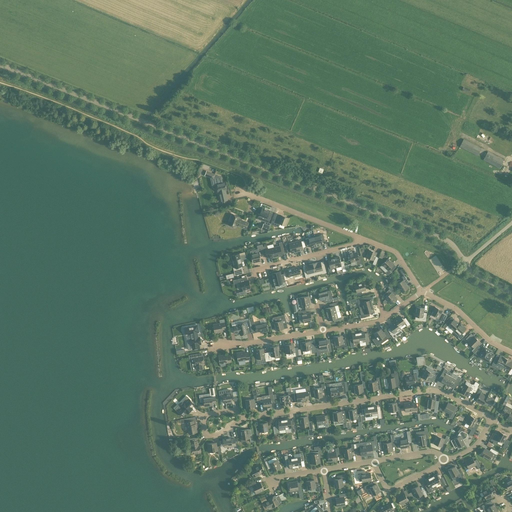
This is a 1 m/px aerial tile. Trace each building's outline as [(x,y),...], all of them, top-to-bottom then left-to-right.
[(464,139),(460,147),(477,156),(481,148),(464,139)] [(499,169),(504,160),(488,152),(483,160),(499,169)] [(212,173),(211,177),(215,179),(217,184),(216,184),(218,192),(221,202),(228,200),(225,190),(227,190),(225,182),(222,183),(221,176),(218,177),(218,175),(212,173)] [(262,208),(257,220),(265,223),(262,230),(268,232),(270,225),(268,224),(272,213),(270,212),(270,211),(262,208)] [(246,229),(248,222),(239,219),(240,217),(232,213),(228,224),(236,227),(237,226),(246,229)] [(277,215),(274,223),(278,224),(278,223),(285,226),(289,218),(281,215),(280,216),(277,215)] [(318,236),(312,237),(315,247),(321,245),(320,242),(325,241),(323,234),(318,235),(318,236)] [(309,238),(305,239),(306,241),(309,240),(311,248),(315,247),(312,237),(309,238)] [(301,240),(295,242),(295,244),(297,251),(303,250),(301,240)] [(279,246),(273,248),(276,257),(282,255),(281,251),(284,251),(282,242),(278,243),(279,246)] [(295,242),(285,244),(286,248),(289,247),(290,252),(291,253),(297,251),(295,244),(295,242)] [(264,244),(263,244),(266,258),(269,257),(270,258),(276,257),(273,248),(268,249),(266,244),(264,244)] [(258,249),(259,252),(251,254),(253,263),(261,260),(260,257),(263,256),(261,248),(258,249)] [(375,256),(377,252),(369,249),(366,257),(374,260),(373,264),(375,265),(378,258),(375,256)] [(363,263),(361,255),(358,256),(357,252),(349,254),(351,262),(359,260),(360,264),(363,263)] [(239,254),(231,256),(234,268),(242,266),(239,254)] [(333,258),(336,267),(341,266),(342,269),(345,269),(343,261),(341,262),(339,256),(333,258)] [(331,268),(336,267),(333,258),(327,259),(329,267),(327,267),(329,272),(331,271),(331,268)] [(391,267),(394,264),(388,259),(382,264),(388,270),(386,273),(388,275),(393,269),(391,267)] [(317,262),(313,263),(315,272),(322,270),(323,273),(326,273),(324,265),(321,266),(320,262),(317,263),(317,262)] [(304,271),(306,278),(309,277),(308,274),(315,272),(313,263),(309,264),(309,265),(306,266),(307,270),(304,271)] [(301,275),(300,268),(298,268),(298,267),(287,270),(290,278),(301,275)] [(403,276),(401,277),(403,280),(397,284),(402,292),(408,288),(406,284),(409,282),(407,280),(404,275),(406,274),(402,269),(399,270),(403,276)] [(280,272),(271,274),(275,287),(279,286),(279,287),(286,285),(283,274),(281,275),(280,272)] [(251,288),(249,280),(247,280),(246,277),(233,280),(234,284),(240,283),(243,290),(251,288)] [(356,292),(357,293),(353,294),(354,296),(362,294),(361,291),(365,290),(364,283),(354,285),(356,292)] [(394,296),(397,293),(391,287),(389,289),(392,292),(385,298),(391,304),(395,301),(394,300),(396,298),(394,296)] [(327,291),(318,293),(320,300),(326,299),(327,302),(333,301),(331,291),(327,291)] [(308,296),(300,297),(297,298),(299,309),(310,307),(309,304),(310,304),(308,296)] [(365,297),(357,300),(358,303),(360,302),(361,302),(363,308),(372,306),(371,300),(369,300),(366,301),(365,297)] [(325,309),(327,315),(336,312),(334,306),(338,305),(337,302),(329,304),(330,307),(325,309)] [(369,313),(374,311),(372,306),(363,308),(365,314),(359,315),(360,318),(370,316),(369,313)] [(426,321),(426,315),(423,315),(423,308),(416,307),(415,317),(423,317),(423,321),(426,321)] [(435,307),(431,314),(439,318),(437,321),(440,323),(443,316),(444,314),(441,312),(442,311),(439,310),(439,309),(435,307)] [(310,313),(306,313),(306,310),(298,311),(298,314),(302,314),(303,323),(312,321),(310,313)] [(328,320),(333,319),(334,322),(342,320),(341,317),(337,318),(336,312),(327,315),(328,320)] [(284,316),(284,315),(272,318),(274,322),(276,331),(281,329),(281,328),(287,327),(284,316)] [(401,316),(394,321),(400,329),(399,327),(405,323),(407,326),(410,324),(405,318),(403,320),(401,316)] [(249,318),(251,327),(252,333),(256,332),(260,331),(260,333),(268,331),(266,322),(255,325),(253,317),(249,318)] [(246,329),(251,327),(249,318),(247,319),(248,320),(244,321),(244,322),(238,324),(238,326),(233,327),(234,334),(240,332),(240,335),(247,333),(246,329)] [(455,329),(459,325),(454,319),(451,322),(449,320),(443,326),(445,328),(448,325),(453,331),(455,329)] [(394,338),(397,336),(396,335),(397,331),(400,329),(394,321),(395,322),(389,326),(390,328),(387,329),(394,338)] [(222,330),(226,329),(225,322),(213,325),(214,333),(223,331),(222,330)] [(466,329),(460,323),(459,325),(455,329),(460,335),(458,337),(460,339),(465,333),(463,332),(466,329)] [(379,341),(386,336),(388,338),(390,337),(386,330),(383,332),(381,330),(379,332),(378,331),(374,334),(379,341)] [(199,344),(201,344),(200,337),(198,337),(197,332),(190,333),(191,338),(190,339),(192,349),(200,348),(199,344)] [(369,342),(368,337),(365,337),(364,332),(358,333),(359,342),(366,341),(366,345),(369,344),(369,342)] [(353,339),(350,339),(351,347),(354,347),(354,343),(359,342),(358,333),(352,334),(353,339)] [(344,350),(347,349),(347,346),(346,339),(342,339),(342,335),(333,337),(335,345),(335,348),(344,347),(344,350)] [(468,342),(474,348),(472,351),(474,353),(477,350),(480,347),(477,345),(479,343),(477,341),(478,340),(474,336),(468,342)] [(331,351),(330,343),(327,344),(326,339),(318,341),(319,344),(316,344),(316,348),(319,347),(319,349),(328,348),(328,351),(331,351)] [(316,344),(314,345),(313,342),(307,343),(306,342),(301,343),(303,351),(311,349),(312,353),(315,352),(314,348),(316,348),(316,344)] [(293,344),(285,345),(286,354),(295,352),(296,356),(299,355),(297,347),(294,348),(293,344)] [(271,354),(268,355),(269,361),(272,360),(271,357),(275,356),(275,358),(280,357),(279,353),(278,353),(277,346),(270,347),(271,354)] [(484,347),(479,357),(490,362),(494,355),(491,353),(492,351),(484,347)] [(268,355),(264,355),(263,349),(256,350),(257,356),(256,357),(256,361),(262,360),(261,358),(265,358),(266,361),(269,361),(268,355)] [(236,353),(234,353),(235,358),(237,357),(238,361),(250,359),(249,353),(245,353),(245,352),(236,353)] [(197,354),(189,355),(190,358),(193,357),(195,365),(196,365),(197,370),(203,369),(202,364),(204,364),(203,356),(198,357),(197,354)] [(218,356),(220,364),(231,362),(231,359),(233,359),(232,355),(227,356),(226,354),(218,356)] [(498,364),(503,367),(507,359),(503,357),(500,356),(499,357),(497,356),(492,365),(494,367),(495,365),(498,364)] [(511,372),(511,366),(511,365),(511,362),(510,361),(511,361),(507,359),(503,367),(510,370),(508,373),(511,375),(511,372)] [(446,384),(451,376),(452,374),(447,371),(447,370),(444,368),(439,379),(441,380),(441,381),(446,384)] [(436,376),(436,377),(438,374),(437,373),(438,372),(435,371),(433,374),(433,373),(426,369),(422,377),(429,381),(431,377),(434,379),(436,376)] [(414,380),(417,379),(416,372),(413,372),(414,375),(405,377),(407,385),(415,384),(414,380)] [(388,388),(396,387),(395,381),(398,381),(397,373),(394,374),(395,377),(387,378),(388,388)] [(452,387),(454,388),(457,384),(459,385),(462,378),(458,376),(456,379),(451,376),(446,384),(452,387)] [(369,391),(377,389),(377,385),(380,385),(379,377),(376,378),(377,381),(368,382),(369,391)] [(362,384),(359,384),(353,385),(355,393),(363,392),(362,388),(366,388),(365,380),(362,380),(362,384)] [(460,392),(467,396),(469,392),(472,393),(476,386),(474,385),(473,384),(472,385),(466,381),(465,384),(460,392)] [(343,386),(336,387),(337,396),(344,395),(343,390),(346,389),(345,382),(342,382),(343,386)] [(321,390),(325,389),(324,383),(321,384),(321,387),(313,388),(315,398),(322,397),(321,390)] [(329,384),(326,385),(328,396),(331,395),(331,397),(337,396),(336,387),(330,388),(329,384)] [(479,389),(478,391),(475,396),(478,398),(476,401),(483,405),(484,403),(487,397),(480,393),(482,390),(479,389)] [(222,395),(222,391),(219,392),(220,399),(223,399),(224,403),(232,402),(231,393),(222,395)] [(288,399),(292,399),(290,391),(287,392),(288,395),(279,396),(281,405),(289,403),(288,399)] [(305,399),(309,398),(308,392),(296,393),(297,402),(306,400),(305,399)] [(254,399),(246,400),(245,400),(246,408),(255,407),(254,403),(257,403),(256,395),(253,395),(254,399)] [(263,396),(262,396),(262,397),(262,402),(263,408),(272,407),(271,403),(274,402),(273,395),(270,395),(269,395),(263,396)] [(187,396),(175,408),(183,416),(186,413),(187,414),(192,409),(191,407),(194,404),(187,396)] [(203,398),(204,406),(213,405),(212,403),(216,403),(215,396),(203,398)] [(487,397),(484,403),(490,407),(494,399),(488,396),(487,397)] [(434,408),(435,409),(434,412),(437,412),(438,404),(435,403),(435,399),(428,398),(427,407),(434,408)] [(511,409),(505,405),(507,402),(505,401),(504,401),(499,410),(501,412),(501,413),(508,416),(511,409)] [(401,414),(400,406),(397,406),(396,402),(388,404),(389,412),(398,411),(399,414),(401,414)] [(405,412),(417,410),(416,403),(412,404),(412,402),(404,403),(405,412)] [(453,411),(455,407),(448,403),(444,410),(451,414),(449,417),(452,419),(456,412),(453,411)] [(376,405),(370,406),(372,416),(378,415),(378,418),(381,418),(380,410),(377,411),(376,405)] [(362,416),(360,416),(361,421),(366,420),(366,417),(372,416),(370,406),(364,407),(365,412),(362,412),(362,416)] [(358,422),(361,421),(360,416),(360,414),(356,414),(356,409),(348,410),(350,420),(358,418),(358,422)] [(342,411),(332,413),(334,421),(342,420),(343,423),(345,423),(346,423),(345,415),(342,415),(342,411)] [(326,427),(329,427),(328,419),(325,419),(324,415),(316,417),(317,425),(325,424),(326,427)] [(478,425),(475,423),(477,419),(470,415),(466,423),(464,426),(471,430),(469,434),(472,436),(478,425)] [(307,416),(300,417),(301,427),(309,426),(309,429),(312,429),(311,423),(308,423),(307,416)] [(196,428),(197,428),(197,424),(196,424),(195,417),(180,420),(181,423),(187,422),(189,433),(197,432),(196,428)] [(290,419),(284,420),(285,429),(291,428),(292,432),(295,431),(294,424),(291,424),(290,419)] [(276,426),(273,427),(274,433),(277,433),(277,434),(280,433),(279,430),(285,429),(284,420),(278,420),(279,426),(276,426)] [(260,432),(268,431),(267,423),(259,424),(260,432)] [(252,434),(249,434),(248,429),(240,430),(241,437),(240,437),(241,442),(246,441),(246,439),(250,438),(250,442),(251,442),(253,441),(252,434)] [(425,437),(428,437),(427,431),(424,431),(425,435),(417,436),(419,445),(426,444),(425,437)] [(454,439),(456,443),(458,447),(458,448),(465,444),(462,440),(466,438),(467,434),(461,431),(459,433),(460,436),(454,439)] [(490,440),(493,442),(495,439),(503,443),(504,444),(503,447),(505,448),(509,441),(505,438),(507,436),(499,431),(497,435),(494,433),(494,434),(490,440)] [(410,435),(407,435),(408,439),(399,440),(401,448),(409,447),(408,443),(411,443),(410,435)] [(437,436),(434,444),(441,447),(443,443),(446,444),(449,437),(446,436),(445,439),(437,436)] [(191,454),(201,453),(200,445),(198,446),(197,437),(189,438),(190,442),(191,442),(192,447),(190,447),(191,454)] [(224,447),(236,445),(235,439),(231,439),(231,437),(222,439),(224,447)] [(391,442),(386,443),(382,444),(384,452),(392,450),(391,446),(395,446),(393,438),(391,439),(391,442)] [(218,454),(221,454),(220,446),(217,447),(216,443),(208,444),(209,452),(218,451),(218,454)] [(356,444),(354,444),(354,449),(357,449),(357,452),(360,451),(361,456),(367,455),(365,446),(359,447),(359,443),(356,444)] [(351,450),(354,450),(354,449),(354,444),(351,444),(351,448),(347,448),(347,446),(342,447),(342,452),(344,452),(345,459),(352,457),(351,450)] [(314,452),(309,453),(310,457),(311,457),(312,464),(320,463),(318,456),(322,455),(321,449),(320,445),(317,446),(318,450),(318,451),(314,452)] [(336,456),(339,456),(338,448),(335,449),(336,452),(327,453),(328,455),(328,459),(329,462),(337,460),(336,456)] [(481,455),(489,460),(493,453),(496,455),(498,452),(493,449),(491,452),(489,451),(485,448),(481,455)] [(300,457),(294,458),(295,467),(302,466),(301,461),(304,461),(302,453),(299,453),(300,457)] [(295,467),(294,458),(288,459),(287,455),(284,456),(286,464),(289,463),(289,468),(295,467)] [(474,461),(472,457),(465,461),(466,463),(463,465),(466,470),(468,469),(476,465),(477,468),(480,466),(476,459),(474,461)] [(273,471),(280,468),(277,460),(269,463),(273,471)] [(261,472),(264,471),(261,465),(250,470),(254,477),(261,474),(261,472)] [(460,468),(457,470),(455,466),(448,470),(451,477),(453,480),(460,477),(463,481),(466,480),(460,468)] [(365,474),(365,470),(357,472),(357,475),(361,474),(361,478),(358,479),(359,482),(362,481),(362,482),(371,480),(370,473),(365,474)] [(436,474),(431,477),(435,486),(441,483),(442,486),(445,485),(441,478),(439,479),(436,474)] [(343,486),(342,478),(345,478),(345,475),(337,476),(338,479),(333,480),(335,488),(343,486)] [(431,477),(425,480),(428,484),(425,486),(429,493),(431,491),(430,488),(435,486),(431,477)] [(317,491),(322,491),(321,486),(319,487),(318,483),(315,484),(314,480),(312,480),(306,481),(306,483),(307,489),(316,488),(317,491)] [(255,481),(248,484),(249,487),(253,495),(256,493),(264,490),(260,482),(256,484),(255,481)] [(299,493),(302,493),(300,485),(297,486),(297,482),(289,483),(290,491),(298,490),(299,493)] [(380,492),(376,484),(372,486),(371,483),(364,487),(365,489),(368,488),(372,495),(380,492)] [(416,498),(423,494),(425,497),(427,496),(425,491),(422,492),(418,486),(412,489),(416,498)] [(493,486),(482,492),(486,499),(493,496),(493,494),(496,492),(493,486)] [(347,496),(347,493),(339,494),(339,498),(336,498),(337,507),(345,505),(344,497),(347,496)] [(401,504),(402,505),(407,502),(406,501),(408,500),(410,504),(412,502),(409,495),(406,497),(404,493),(397,497),(401,504)] [(268,499),(269,500),(264,503),(267,509),(272,506),(272,507),(282,502),(279,497),(276,499),(275,495),(268,499)] [(490,506),(489,503),(488,502),(479,506),(480,509),(482,508),(483,509),(486,508),(488,511),(496,511),(498,511),(494,504),(490,506)] [(388,511),(390,511),(394,509),(391,503),(388,505),(387,503),(379,507),(381,511),(388,511)]
